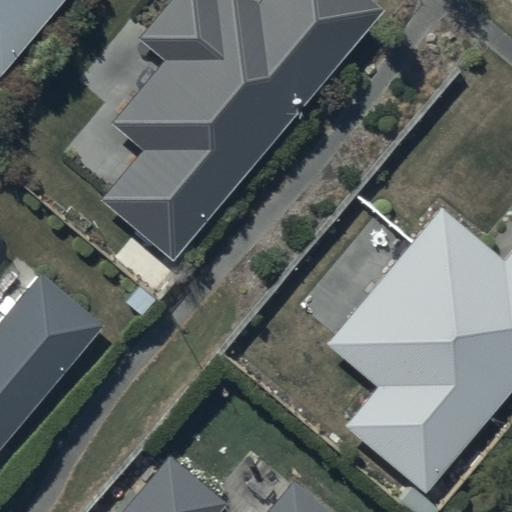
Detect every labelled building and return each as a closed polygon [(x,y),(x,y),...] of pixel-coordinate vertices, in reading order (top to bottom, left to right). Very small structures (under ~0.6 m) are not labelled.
[(0,0),(0,62),(51,0),(0,0)] [(156,0),(132,27),(160,51),(105,114),(138,142),(96,190),(167,252),(375,3),(372,0),(156,0)] [(437,195),(320,334),(371,378),(340,415),(421,483),(511,375),(511,230),(498,247),(437,195)] [(0,435),(97,317),(35,263),(0,303),(0,435)] [(224,494),(170,447),(113,511),(337,511),(288,469),(251,511),(213,511),(210,510),(224,494)]
